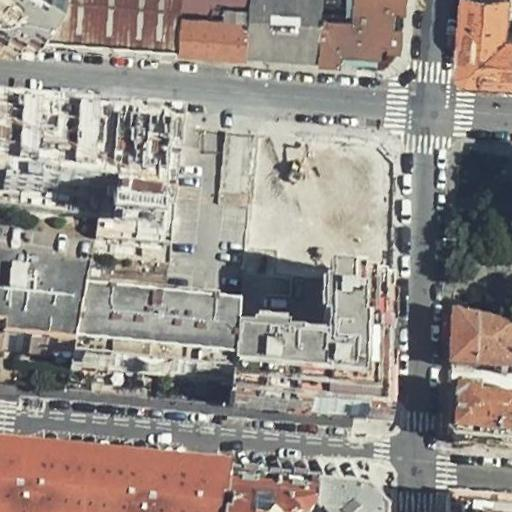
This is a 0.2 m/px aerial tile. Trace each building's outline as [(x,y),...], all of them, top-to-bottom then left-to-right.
[(0,0),(0,34),(40,37),(64,0),(0,0)] [(64,0),(40,37),(107,43),(111,0),(64,0)] [(111,0),(107,43),(178,49),(182,0),(111,0)] [(182,0),(178,49),(246,55),(251,0),(182,0)] [(251,0),(246,55),(318,62),(322,16),(322,0),(251,0)] [(405,8),(405,0),(355,0),(354,18),(322,16),(318,62),(340,63),(341,54),(380,58),(381,53),(381,45),(392,45),(391,53),(394,54),(401,46),(403,25),(392,24),(394,7),(405,8)] [(503,77),(511,77),(511,30),(508,30),(508,26),(511,21),(511,0),(469,0),(463,66),(471,75),(503,77)] [(392,45),(381,45),(381,53),(391,53),(392,45)] [(112,122),(0,112),(0,221),(89,254),(112,122)] [(179,152),(182,128),(112,122),(89,254),(166,263),(179,152)] [(370,143),(256,134),(249,195),(248,204),(322,211),(394,217),(396,162),(379,143),(370,143)] [(322,211),(248,204),(240,273),(289,278),(316,280),(322,211)] [(25,350),(71,354),(81,297),(83,285),(22,279),(23,276),(7,274),(6,267),(1,267),(0,274),(0,273),(0,353),(11,354),(25,356),(25,350)] [(511,270),(492,273),(494,298),(511,296),(511,270)] [(388,388),(392,287),(328,281),(326,309),(319,308),(315,356),(296,353),(297,349),(282,348),(282,343),(233,337),(226,406),(331,416),(369,420),(388,402),(388,388)] [(87,298),(81,297),(71,354),(65,390),(151,398),(226,406),(233,337),(235,323),(236,313),(228,313),(228,322),(211,320),(212,311),(168,307),(168,315),(146,313),(147,304),(103,300),(102,308),(86,307),(87,298)] [(103,300),(87,298),(86,307),(102,308),(103,300)] [(164,306),(147,304),(146,313),(168,315),(168,307),(164,306)] [(228,313),(212,311),(211,320),(228,322),(228,313)] [(499,397),(511,399),(511,350),(511,351),(511,336),(511,327),(452,316),(451,369),(501,372),(499,397)] [(499,397),(501,372),(451,369),(450,381),(449,393),(499,397)] [(472,445),(511,449),(511,399),(499,397),(449,393),(444,433),(453,444),(472,445)] [(0,511),(221,511),(226,481),(176,476),(109,469),(83,466),(83,469),(0,459),(0,511)] [(270,485),(226,481),(221,511),(311,511),(314,489),(270,485)] [(367,495),(314,489),(311,511),(382,511),(375,504),(367,495)]
